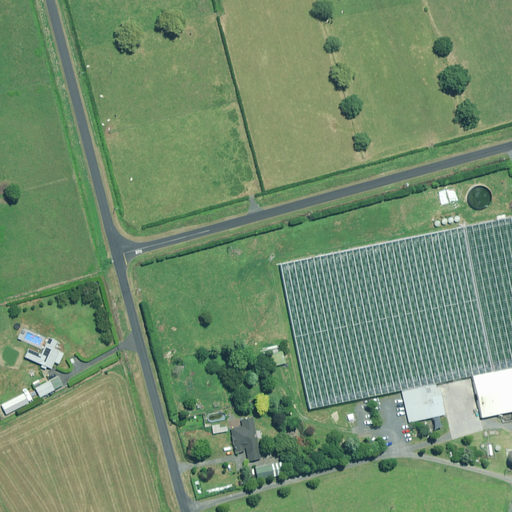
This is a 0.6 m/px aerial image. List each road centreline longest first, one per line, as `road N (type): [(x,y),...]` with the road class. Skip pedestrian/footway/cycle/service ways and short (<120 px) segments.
road 1 (unclassified): [(511,146),(118,256)]
road 2 (unclassified): [(118,256),(50,0)]
road 3 (unclassified): [(186,511),(118,256)]
